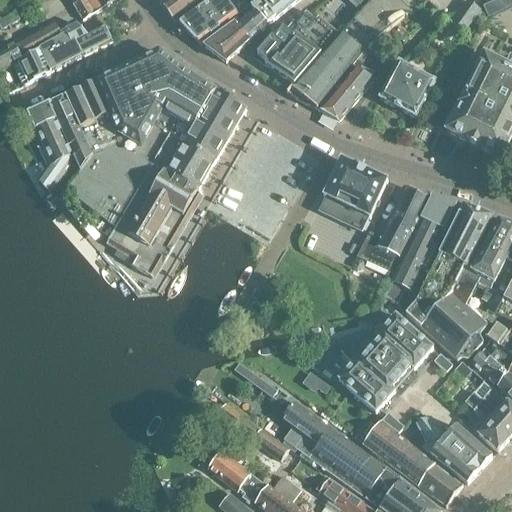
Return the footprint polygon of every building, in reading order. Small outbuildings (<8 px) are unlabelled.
[(98,0),(86,0),(86,1),(73,7),(83,23),(104,12),(98,0)] [(98,0),(104,12),(126,1),(125,0),(98,0)] [(168,0),(162,4),(176,23),(208,0),(168,0)] [(240,20),(239,18),(224,0),(209,0),(178,23),(202,48),(240,20)] [(271,24),(303,0),(263,0),(253,7),(256,12),(206,48),(228,64),(271,24)] [(398,0),(373,0),(296,86),(294,88),(299,99),(316,112),(359,64),(358,63),(357,63),(368,49),(371,46),(413,13),(398,0)] [(345,0),(357,10),(366,0),(345,0)] [(511,3),(510,0),(504,0),(484,10),(489,21),(511,10),(511,3)] [(468,4),(451,27),(464,37),(481,14),(468,4)] [(16,14),(0,23),(0,28),(2,32),(20,22),(16,14)] [(295,85),(296,86),(340,36),(328,27),(327,28),(317,20),(316,21),(307,14),(298,25),(295,23),(287,32),(284,30),(275,41),(273,39),(259,55),(257,53),(253,58),(285,81),(288,78),(296,84),(295,85)] [(54,23),(0,52),(0,72),(13,66),(62,39),(61,36),(60,36),(54,23)] [(77,26),(65,33),(71,44),(75,43),(83,60),(113,45),(118,41),(111,28),(105,29),(87,38),(77,26)] [(401,29),(395,36),(403,44),(410,37),(401,29)] [(62,39),(13,66),(24,89),(29,86),(71,66),(83,60),(75,43),(71,44),(65,33),(60,36),(61,36),(62,39)] [(368,50),(358,63),(359,64),(362,67),(365,69),(375,56),(368,50)] [(83,171),(67,192),(116,231),(154,167),(171,137),(180,143),(185,136),(190,127),(194,129),(201,118),(215,94),(185,75),(164,58),(164,57),(158,56),(96,85),(122,142),(109,153),(95,165),(93,159),(83,171)] [(447,135),(502,162),(511,141),(511,62),(508,60),(505,62),(502,67),(484,59),(447,135)] [(401,67),(382,104),(417,122),(436,86),(401,67)] [(360,73),(356,70),(317,113),(338,124),(375,83),(367,78),(369,74),(362,70),(360,73)] [(96,85),(80,92),(103,142),(109,153),(122,142),(96,85)] [(80,92),(65,100),(93,159),(95,165),(109,153),(103,142),(80,92)] [(116,231),(108,244),(135,260),(131,268),(152,281),(201,197),(198,195),(246,112),(217,96),(216,95),(215,94),(201,118),(194,129),(190,127),(185,136),(180,143),(171,137),(154,167),(116,231)] [(65,100),(49,107),(73,160),(83,171),(93,159),(65,100)] [(49,107),(28,117),(43,148),(38,150),(47,171),(38,183),(49,194),(73,160),(49,107)] [(327,201),(321,214),(362,233),(368,220),(370,221),(388,184),(342,162),(325,200),(327,201)] [(407,191),(380,240),(370,234),(357,260),(393,276),(431,202),(407,191)] [(391,285),(384,301),(394,306),(403,289),(415,294),(456,209),(434,201),(391,285)] [(464,209),(440,256),(464,268),(465,268),(491,220),(464,209)] [(464,268),(451,294),(471,312),(483,289),(496,295),(511,266),(511,228),(491,220),(465,268),(464,268)] [(415,304),(405,316),(457,363),(462,362),(467,363),(482,347),(479,340),(481,335),(488,327),(471,312),(451,294),(464,268),(440,256),(415,304)] [(353,263),(351,267),(353,271),(357,274),(362,272),(364,268),(363,263),(358,261),(353,263)] [(503,300),(495,317),(508,322),(511,323),(511,266),(496,295),(497,295),(501,287),(509,291),(504,301),(503,300)] [(496,297),(488,313),(495,317),(503,300),(496,297)] [(378,340),(381,342),(412,371),(414,373),(434,352),(397,318),(378,340)] [(494,325),(486,338),(499,349),(500,348),(509,335),(494,325)] [(509,335),(500,348),(511,357),(511,333),(509,335)] [(412,371),(381,342),(361,364),(392,392),(412,371)] [(441,357),(435,364),(447,375),(453,368),(441,357)] [(474,362),(468,369),(467,370),(471,375),(483,385),(487,381),(511,404),(511,381),(480,357),(475,363),(474,362)] [(395,395),(392,392),(361,364),(359,361),(339,382),(376,416),(395,395)] [(471,375),(467,370),(468,369),(463,365),(456,373),(466,381),(471,375)] [(252,376),(248,382),(260,391),(264,385),(252,376)] [(511,411),(483,385),(478,391),(474,395),(475,396),(465,407),(473,413),(472,414),(481,423),(471,433),(496,455),(511,438),(511,411)] [(290,403),(277,421),(292,431),(283,443),(308,461),(329,431),(290,403)] [(251,444),(260,432),(256,429),(248,424),(225,407),(217,419),(251,444)] [(388,416),(382,423),(397,437),(404,429),(388,416)] [(253,417),(248,424),(256,429),(261,422),(253,417)] [(467,487),(491,461),(456,430),(447,439),(427,421),(416,426),(425,446),(421,451),(467,487)] [(463,489),(380,425),(370,440),(361,434),(355,442),(364,448),(444,510),(463,489)] [(438,511),(329,431),(308,461),(378,511),(438,511)] [(289,453),(260,432),(251,444),(280,465),(289,453)] [(256,505),(267,491),(268,489),(253,478),(222,455),(210,471),(241,494),(240,495),(249,501),(250,500),(256,505)] [(283,477),(275,488),(295,502),(303,490),(283,477)] [(304,511),(371,511),(325,479),(321,485),(323,487),(304,511)] [(256,505),(255,505),(264,511),(295,511),(291,508),(268,489),(267,491),(256,505)] [(248,511),(230,496),(219,509),(222,511),(248,511)]
